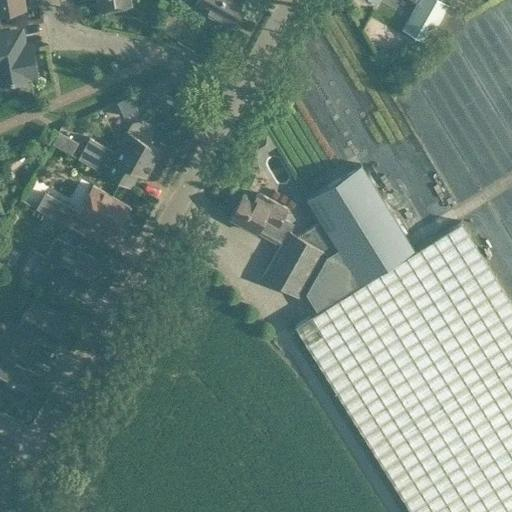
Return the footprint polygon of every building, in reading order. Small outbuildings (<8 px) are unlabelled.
[(0,0),(0,11),(4,11),(24,7),(22,0),(0,0)] [(97,0),(99,9),(130,4),(129,0),(97,0)] [(242,0),(197,0),(194,6),(229,25),(242,0)] [(418,0),(417,2),(402,29),(427,43),(439,21),(448,4),(440,0),(418,0)] [(11,81),(28,78),(27,75),(35,73),(36,73),(35,72),(33,58),(27,54),(20,55),(18,47),(21,43),(19,34),(16,31),(0,33),(0,87),(12,86),(11,81)] [(142,90),(128,97),(132,108),(147,101),(142,90)] [(145,177),(160,149),(147,141),(151,133),(150,128),(137,121),(132,122),(126,132),(132,135),(121,154),(91,137),(79,158),(130,187),(138,173),(145,177)] [(44,127),(38,136),(48,141),(54,132),(44,127)] [(266,130),(244,143),(253,159),(275,145),(266,130)] [(78,142),(58,131),(52,144),(72,154),(78,142)] [(262,275),(280,285),(301,297),(305,290),(316,308),(412,247),(360,163),(306,197),(320,221),(297,235),(289,231),(294,223),(282,217),(286,211),(272,204),(274,200),(258,191),(253,201),(242,195),(230,217),(256,231),(257,230),(280,243),(262,275)] [(94,222),(96,223),(114,233),(130,205),(112,195),(93,185),(77,213),(94,222)] [(75,209),(45,192),(36,208),(66,225),(75,209)] [(410,511),(511,511),(511,301),(461,219),(294,323),(410,511)] [(31,248),(18,272),(32,279),(33,278),(45,284),(44,284),(46,285),(48,286),(65,296),(73,282),(84,288),(99,260),(82,250),(74,246),(65,241),(64,242),(56,237),(45,256),(31,248)] [(6,246),(0,257),(0,258),(12,265),(18,253),(6,246)] [(0,334),(34,353),(42,339),(52,345),(68,317),(50,307),(33,297),(18,324),(9,319),(0,334)] [(34,353),(0,334),(0,335),(0,388),(21,401),(37,373),(26,367),(34,353)]
